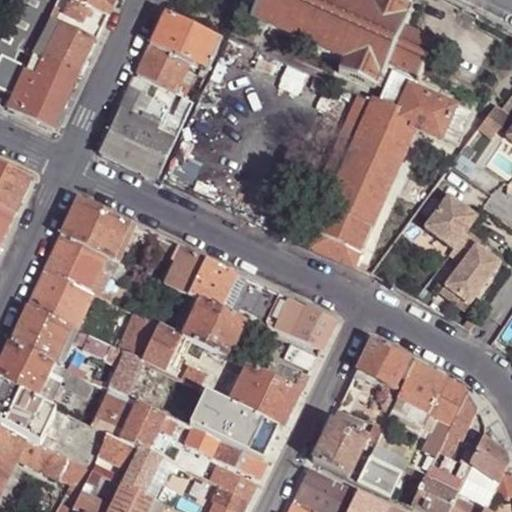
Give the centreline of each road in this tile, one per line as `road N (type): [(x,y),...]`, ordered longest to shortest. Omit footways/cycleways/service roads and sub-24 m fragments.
road 1 (unclassified): [(69,169),(361,301)]
road 2 (residential): [(263,511),(361,301)]
road 3 (unclassified): [(69,169),(147,0)]
road 4 (unclassified): [(361,301),(472,357),(511,395)]
road 5 (unclassified): [(0,320),(69,169)]
